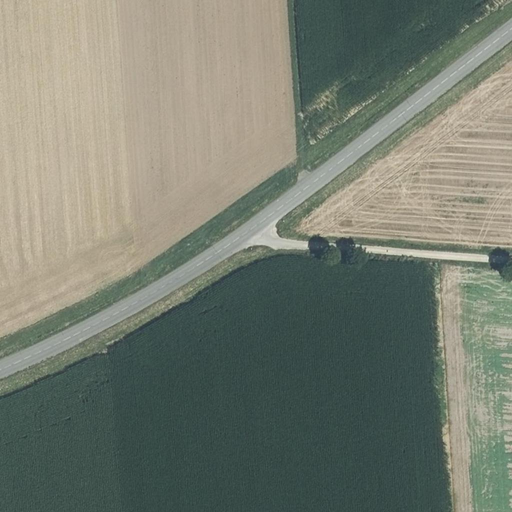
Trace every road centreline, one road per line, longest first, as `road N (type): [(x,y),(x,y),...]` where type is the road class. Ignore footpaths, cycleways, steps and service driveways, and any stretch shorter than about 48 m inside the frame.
road 1 (secondary): [(511,28),(239,238),(93,328),(0,372)]
road 2 (track): [(239,238),(511,261)]
